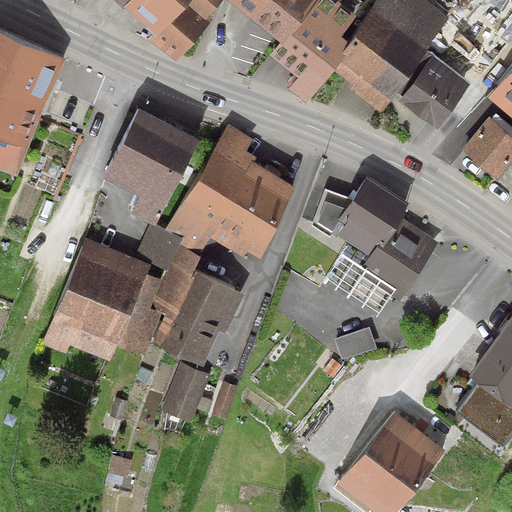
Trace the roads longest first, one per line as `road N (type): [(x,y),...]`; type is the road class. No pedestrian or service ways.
road 1 (secondary): [(138,63),(396,163),(511,238)]
road 2 (residential): [(138,63),(20,339)]
road 3 (unknown): [(505,234),(449,333),(401,382)]
road 4 (secondary): [(7,0),(138,63)]
